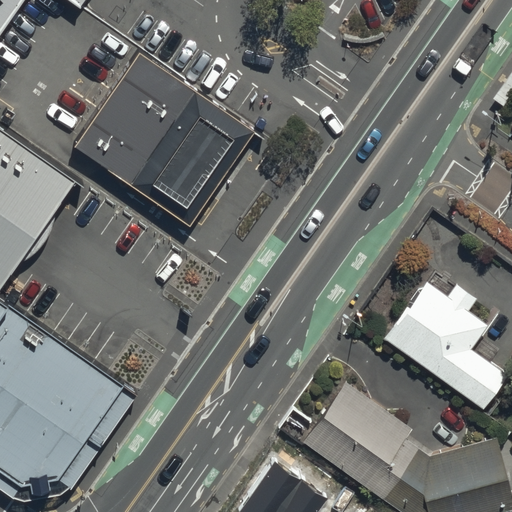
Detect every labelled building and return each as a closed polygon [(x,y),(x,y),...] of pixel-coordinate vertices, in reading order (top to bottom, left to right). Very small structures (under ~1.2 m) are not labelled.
[(0,0),(0,27),(18,0),(75,0),(78,2),(79,0),(0,0)] [(253,125),(139,45),(74,138),(188,218),(228,161),(253,125)] [(511,71),(494,99),(503,105),(511,92),(511,71)] [(0,278),(74,174),(0,121),(0,278)] [(422,274),(405,298),(381,334),(481,403),(506,367),(470,343),(487,319),(468,306),(476,294),(453,278),(445,290),(422,274)] [(0,290),(0,463),(21,479),(57,472),(122,379),(109,369),(0,290)] [(511,318),(501,336),(511,342),(511,318)] [(337,388),(302,440),(406,511),(481,511),(511,504),(511,490),(497,434),(429,451),(404,434),(411,425),(344,379),(337,388)] [(237,509),(241,511),(319,511),(329,498),(273,458),(237,509)] [(395,511),(376,498),(366,511),(395,511)]
